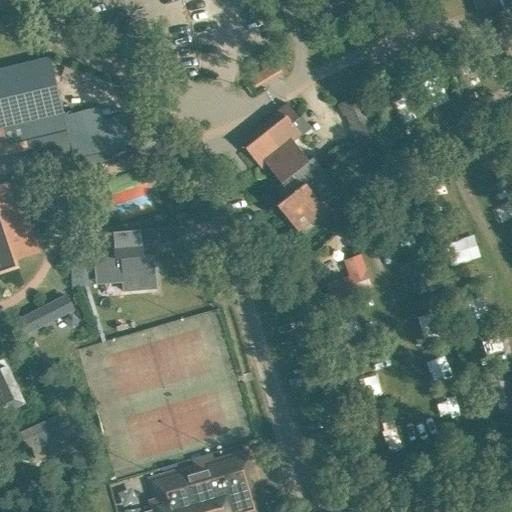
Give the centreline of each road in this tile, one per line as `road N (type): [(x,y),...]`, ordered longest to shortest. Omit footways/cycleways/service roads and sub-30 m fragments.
road 1 (track): [(511,295),(448,147),(455,125),(502,95)]
road 2 (track): [(455,125),(419,160),(374,241),(397,330)]
